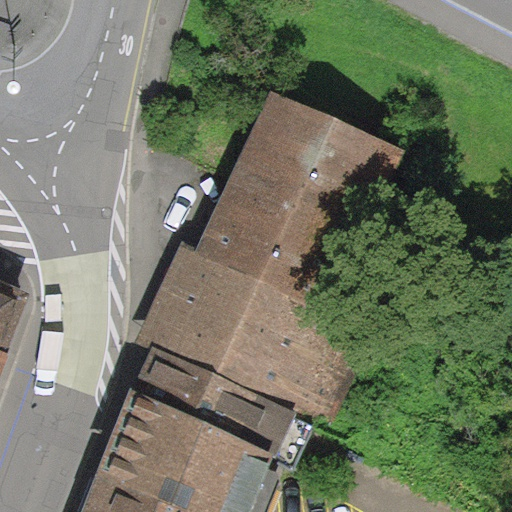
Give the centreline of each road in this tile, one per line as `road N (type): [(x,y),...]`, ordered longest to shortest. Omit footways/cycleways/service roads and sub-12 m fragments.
road 1 (tertiary): [(21,511),(73,387),(85,329),(78,252),(39,157)]
road 2 (residential): [(39,157),(95,85),(115,0)]
